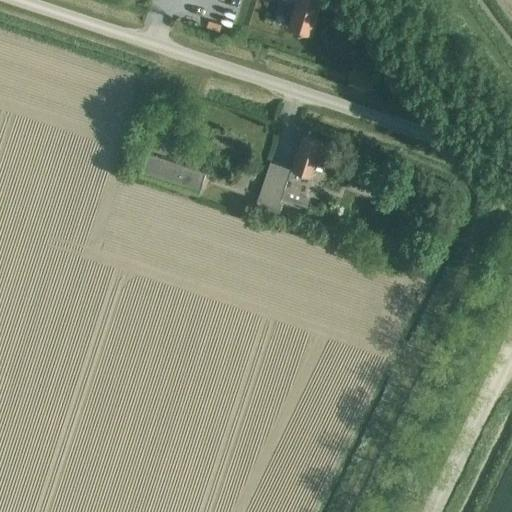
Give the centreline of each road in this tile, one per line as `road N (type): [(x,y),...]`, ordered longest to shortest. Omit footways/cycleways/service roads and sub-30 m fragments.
road 1 (unclassified): [(511,168),(22,0)]
road 2 (track): [(511,173),(412,345),(332,511)]
road 3 (unclassified): [(427,511),(511,334)]
